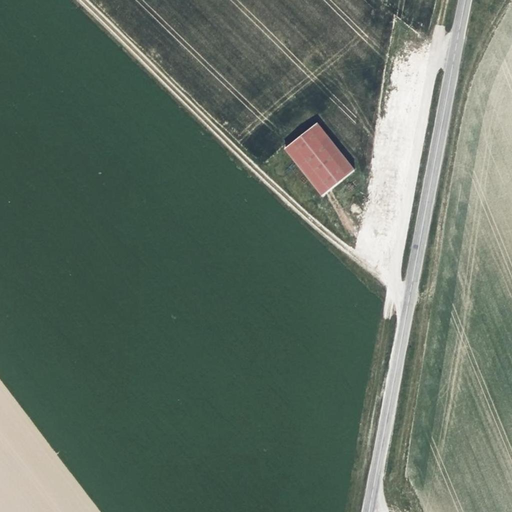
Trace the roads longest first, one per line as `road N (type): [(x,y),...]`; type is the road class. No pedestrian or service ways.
road 1 (tertiary): [(366,511),(468,0)]
road 2 (track): [(392,289),(81,0)]
